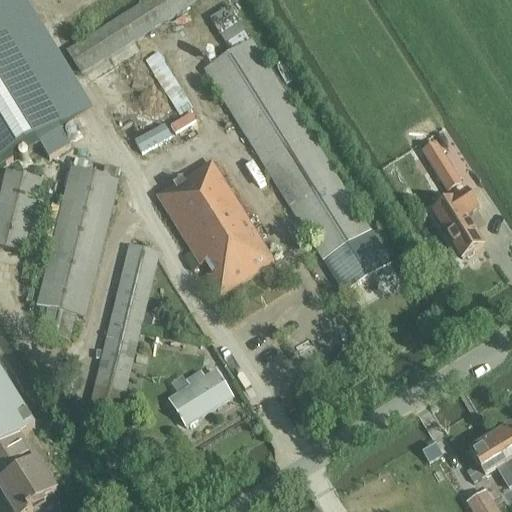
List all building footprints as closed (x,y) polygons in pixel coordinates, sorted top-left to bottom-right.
[(0,0),(0,169),(40,145),(50,161),(71,148),(61,132),(76,123),(0,0)] [(203,0),(148,0),(149,1),(67,52),(81,76),(203,0)] [(252,42),(204,72),(325,266),(374,236),(252,42)] [(160,52),(147,60),(183,116),(196,108),(160,52)] [(275,265),(212,163),(157,198),(201,269),(206,266),(214,279),(209,282),(221,299),(275,265)] [(436,174),(449,194),(463,186),(450,165),(436,174)] [(71,170),(37,309),(48,312),(42,336),(71,343),(77,319),(87,321),(121,182),(71,170)] [(6,172),(0,195),(0,248),(25,255),(43,181),(6,172)] [(433,213),(443,230),(463,260),(483,246),(466,219),(478,212),(466,193),(443,207),(433,213)] [(374,236),(325,266),(344,296),(392,266),(374,236)] [(145,316),(160,255),(130,248),(90,412),(119,422),(142,328),(145,316)] [(145,316),(142,328),(151,330),(154,318),(145,316)] [(0,451),(22,437),(36,428),(0,371),(0,451)] [(233,401),(215,373),(169,402),(186,430),(233,401)] [(511,429),(511,428),(491,441),(507,468),(511,475),(511,429)] [(22,437),(0,451),(0,492),(12,511),(37,511),(47,506),(44,502),(57,494),(22,437)] [(479,469),(469,475),(477,489),(500,475),(510,491),(511,489),(511,475),(507,468),(491,441),(470,453),(479,469)] [(433,449),(422,455),(428,465),(439,459),(433,449)] [(470,503),(467,505),(471,511),(496,511),(485,494),(479,498),(470,503)]
